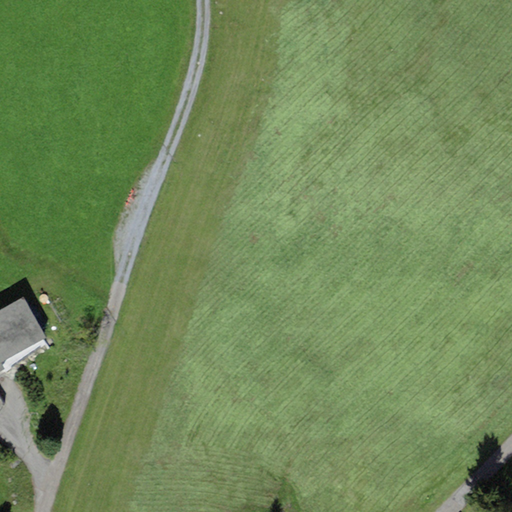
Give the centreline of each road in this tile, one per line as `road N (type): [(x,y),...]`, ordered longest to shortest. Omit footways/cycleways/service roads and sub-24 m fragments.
road 1 (track): [(121,283),(204,47),(202,0)]
road 2 (residential): [(44,511),(121,283)]
